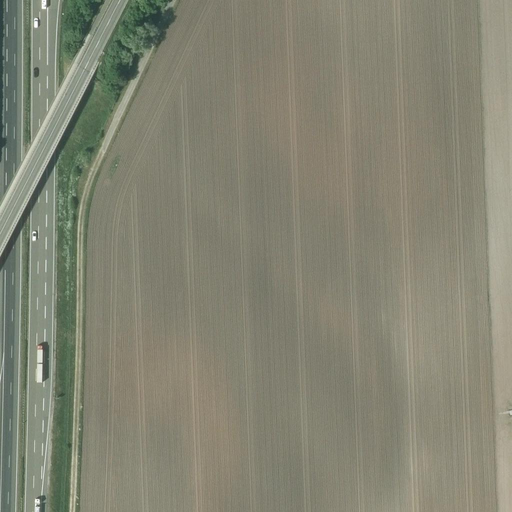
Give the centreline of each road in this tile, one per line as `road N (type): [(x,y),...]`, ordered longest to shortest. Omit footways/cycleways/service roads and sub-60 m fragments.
road 1 (motorway): [(36,511),(43,0)]
road 2 (motorway): [(11,0),(4,511)]
road 3 (tertiary): [(0,237),(121,0)]
